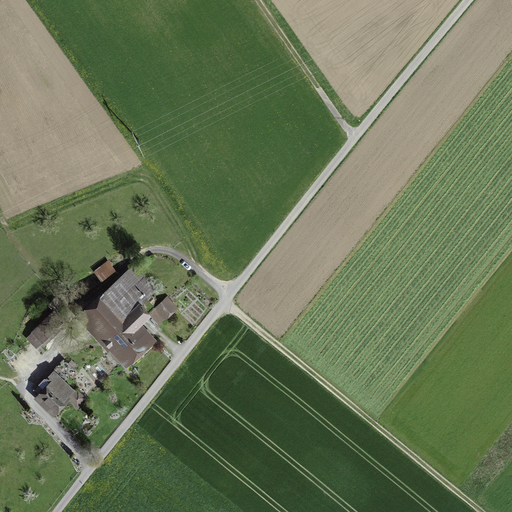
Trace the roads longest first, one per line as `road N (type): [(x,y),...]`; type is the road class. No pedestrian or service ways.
road 1 (unclassified): [(467,0),(61,511)]
road 2 (track): [(222,304),(478,511)]
road 3 (track): [(355,139),(255,0)]
